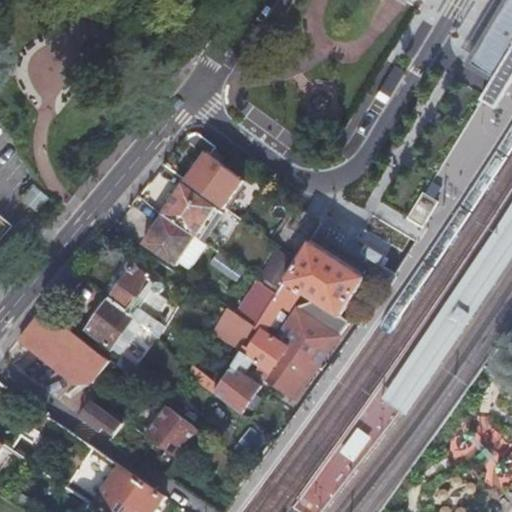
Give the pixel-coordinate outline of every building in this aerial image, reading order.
[(486,39),(470,64),(495,79),(484,99),(498,107),(510,87),(511,83),(511,0),(508,0),(501,12),(492,28),(486,39)] [(211,154),(217,145),(199,131),(188,136),(186,139),(205,152),(196,166),(187,179),(186,180),(225,208),(226,207),(246,180),(211,154)] [(171,202),(164,213),(197,236),(214,210),(217,207),(183,184),(176,195),(171,202)] [(426,194),(410,219),(414,221),(423,227),(439,203),(426,194)] [(0,232),(14,215),(0,205),(0,232)] [(306,211),(298,205),(274,242),(299,259),(306,249),(312,239),(322,223),(306,211)] [(511,207),(509,213),(448,305),(384,400),(402,412),(409,417),(442,368),(470,326),(474,321),(477,315),(482,309),(511,263),(511,207)] [(197,236),(206,241),(220,219),(214,210),(197,236)] [(197,236),(164,213),(156,224),(151,231),(144,242),(178,264),(179,262),(197,236)] [(190,264),(206,241),(197,236),(179,262),(190,264)] [(340,314),(368,276),(312,239),(306,249),(299,259),(279,291),(258,325),(232,364),(215,392),(240,411),(243,413),(262,385),(245,374),(254,360),(271,372),(288,346),(305,357),(301,363),(315,372),(349,320),(340,314)] [(213,268),(239,281),(244,271),(219,257),(213,268)] [(127,271),(108,298),(108,299),(135,318),(154,330),(160,320),(142,308),(155,290),(155,291),(156,291),(157,292),(158,292),(159,293),(160,293),(161,293),(162,292),(163,292),(164,291),(165,290),(165,289),(165,288),(166,287),(166,286),(165,285),(165,284),(164,284),(164,283),(163,282),(162,282),(161,282),(160,281),(159,281),(158,282),(137,267),(137,266),(136,265),(136,264),(135,263),(134,262),(133,262),(132,261),(131,261),(130,262),(129,262),(128,263),(127,263),(126,264),(126,265),(126,266),(126,267),(126,268),(126,269),(126,270),(127,270),(127,271)] [(265,281),(243,316),(258,325),(279,291),(265,281)] [(135,318),(108,299),(86,330),(113,350),(135,319),(135,318)] [(30,322),(18,337),(77,382),(95,381),(110,360),(42,308),(30,322)] [(237,345),(249,327),(226,312),(215,330),(237,345)] [(135,319),(113,350),(114,350),(121,349),(137,326),(135,319)] [(189,371),(215,392),(232,364),(205,345),(189,371)] [(114,363),(132,377),(140,366),(121,352),(114,363)] [(83,416),(114,437),(125,421),(128,417),(114,408),(110,412),(94,401),(83,416)] [(179,458),(201,429),(169,405),(147,436),(179,458)] [(39,409),(32,419),(42,426),(44,423),(52,428),(57,421),(39,409)] [(241,439),(254,422),(243,413),(240,411),(228,428),(241,439)] [(198,482),(203,476),(190,467),(179,458),(147,436),(146,436),(135,452),(171,477),(178,467),(198,482)] [(0,470),(13,452),(4,446),(0,443),(0,470)] [(155,511),(166,496),(121,465),(94,505),(104,511),(155,511)]
